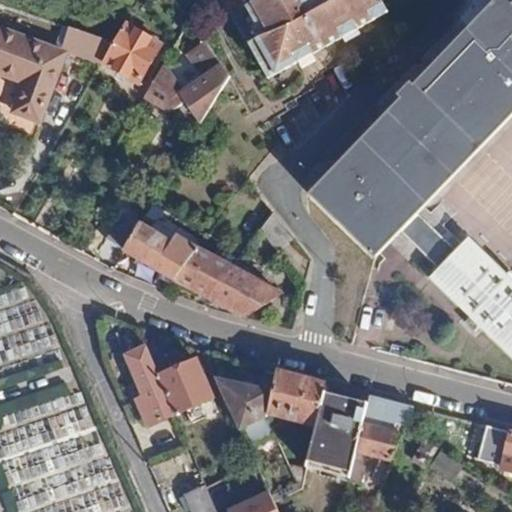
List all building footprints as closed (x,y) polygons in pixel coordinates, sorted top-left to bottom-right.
[(224,0),(264,69),(281,60),(284,66),(329,41),(386,9),(380,0),(224,0)] [(373,258),(402,228),(419,211),(511,117),(511,0),(502,0),(415,88),(410,83),(396,98),(401,102),(308,195),(373,258)] [(126,20),(114,41),(104,58),(103,60),(137,80),(161,41),(156,39),(159,34),(147,28),(145,32),(126,20)] [(114,41),(69,27),(64,46),(104,58),(114,41)] [(230,75),(196,28),(181,39),(204,71),(184,86),(169,66),(163,62),(145,93),(172,109),(189,97),(204,118),(230,75)] [(67,53),(0,29),(0,72),(24,82),(12,114),(42,125),(54,91),(67,53)] [(151,124),(136,115),(125,133),(141,142),(151,124)] [(402,228),(440,266),(457,249),(419,211),(402,228)] [(124,250),(139,224),(121,213),(105,240),(124,250)] [(175,279),(197,249),(178,237),(174,244),(139,224),(124,250),(175,279)] [(457,249),(440,266),(430,276),(477,323),(495,340),(511,356),(511,269),(509,272),(471,234),(457,249)] [(197,249),(175,279),(209,296),(229,269),(236,261),(217,250),(212,258),(197,249)] [(271,297),(229,269),(209,296),(245,316),(271,297)] [(143,426),(173,413),(160,382),(144,346),(125,354),(143,395),(131,400),(143,426)] [(191,368),(160,382),(173,413),(206,399),(191,368)] [(326,387),(277,374),(272,392),(266,412),(314,425),(323,396),(326,387)] [(272,392),(214,381),(239,432),(273,438),(264,418),(266,412),(272,392)] [(366,407),(323,396),(314,425),(301,467),(343,479),(352,451),(366,407)] [(412,409),(369,398),(366,407),(352,451),(391,461),(401,436),(391,434),(394,424),(404,427),(412,409)] [(511,434),(501,470),(511,473),(511,434)] [(438,453),(429,466),(451,481),(459,468),(438,453)] [(295,488),(301,469),(284,465),(295,488)] [(212,511),(201,486),(182,495),(189,511),(212,511)] [(276,511),(269,496),(233,511),(276,511)]
